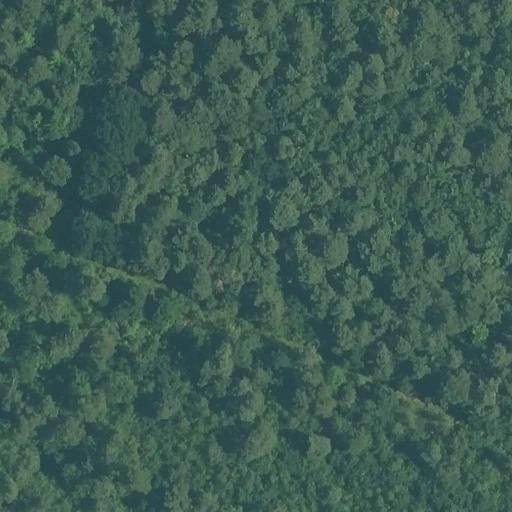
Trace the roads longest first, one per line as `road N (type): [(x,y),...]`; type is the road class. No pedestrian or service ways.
road 1 (track): [(0,215),(511,435)]
road 2 (track): [(60,242),(175,0)]
